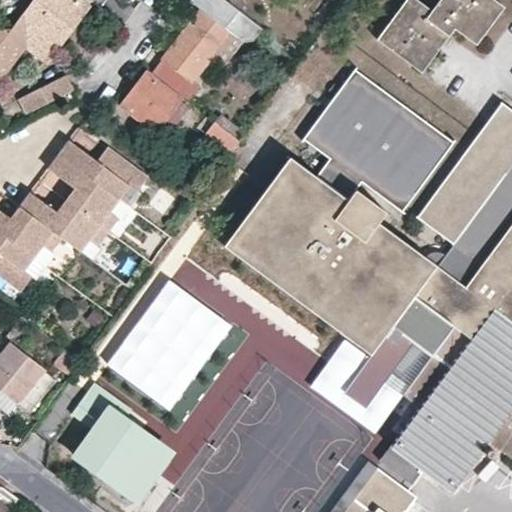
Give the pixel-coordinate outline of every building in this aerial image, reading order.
[(37,0),(11,34),(0,25),(0,28),(24,48),(25,46),(32,50),(45,35),(59,45),(89,7),(87,5),(91,0),(90,0),(37,0)] [(101,8),(123,25),(139,2),(136,0),(90,0),(91,0),(101,8)] [(253,41),(262,29),(224,0),(189,0),(200,9),(204,12),(183,39),(179,36),(162,59),(192,82),(210,58),(230,32),(242,41),(243,42),(253,41)] [(470,42),(497,6),(489,0),(433,0),(426,10),(412,0),(404,0),(375,40),(417,72),(450,28),(470,42)] [(183,39),(204,12),(200,9),(179,36),(183,39)] [(0,28),(0,79),(24,48),(0,28)] [(222,67),(242,41),(230,32),(210,58),(222,67)] [(47,61),(59,45),(45,35),(32,50),(47,61)] [(186,100),(197,85),(192,82),(162,59),(151,73),(186,100)] [(511,223),(466,287),(458,281),(448,274),(449,271),(449,268),(449,264),(448,261),(446,257),(443,254),(438,252),(434,252),(431,252),(428,253),(425,254),(424,255),(376,221),(383,212),(382,212),(351,190),(358,181),(399,210),(451,139),(355,68),(303,138),(328,157),(315,175),(290,156),(224,246),(367,351),(381,333),(390,340),(396,332),(445,368),(416,406),(386,447),(399,456),(444,490),(480,441),(511,464),(511,223)] [(171,110),(179,100),(145,73),(121,104),(155,130),(163,121),(171,127),(180,116),(171,110)] [(60,77),(39,88),(39,89),(18,99),(26,115),(47,104),(67,94),(72,92),(68,85),(64,75),(60,77)] [(239,102),(249,89),(232,76),(222,90),(239,102)] [(498,102),(415,215),(414,216),(451,243),(511,160),(511,110),(499,101),(498,102)] [(239,141),(213,121),(204,134),(222,148),(219,152),(227,158),(239,141)] [(147,176),(107,146),(96,160),(69,141),(59,154),(118,198),(128,185),(136,191),(147,176)] [(118,198),(59,154),(48,168),(73,187),(65,199),(107,231),(117,216),(109,210),(118,198)] [(458,281),(511,206),(511,160),(451,243),(443,254),(446,257),(448,261),(449,264),(449,268),(449,271),(448,274),(458,281)] [(107,231),(65,199),(56,211),(31,192),(20,206),(61,236),(80,250),(88,239),(96,245),(107,231)] [(61,236),(20,206),(18,205),(9,217),(0,209),(0,231),(33,256),(42,244),(50,251),(61,236)] [(33,256),(0,231),(0,276),(20,291),(31,276),(23,269),(33,256)] [(45,265),(33,256),(23,269),(31,276),(35,279),(45,265)] [(390,340),(368,370),(380,379),(416,406),(445,368),(396,332),(390,340)] [(367,351),(358,364),(368,370),(390,340),(381,333),(367,351)] [(0,407),(7,413),(16,402),(20,397),(30,406),(52,378),(16,349),(9,344),(5,349),(0,355),(0,407)] [(358,364),(337,392),(359,408),(380,379),(368,370),(358,364)] [(154,474),(148,439),(122,419),(128,411),(91,384),(69,414),(91,431),(71,458),(133,502),(151,478),(154,474)] [(154,474),(168,453),(148,439),(154,474)] [(334,511),(364,472),(356,466),(321,511),(334,511)] [(364,472),(334,511),(396,511),(403,502),(364,472)] [(0,511),(8,511),(17,500),(14,498),(0,487),(0,511)]
